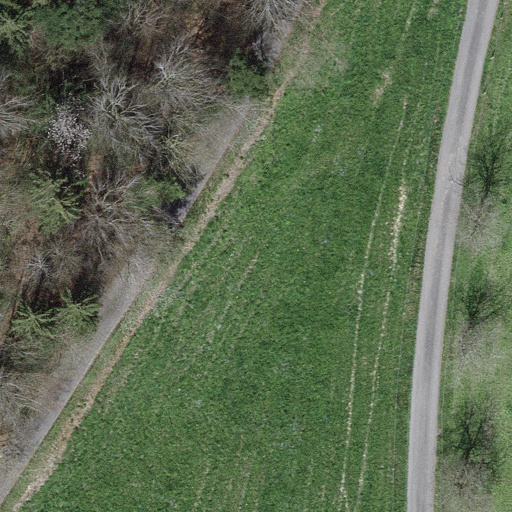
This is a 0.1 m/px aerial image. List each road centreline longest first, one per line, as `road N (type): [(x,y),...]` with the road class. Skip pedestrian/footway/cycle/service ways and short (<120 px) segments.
road 1 (unclassified): [(278,0),(0,484)]
road 2 (unclassified): [(421,511),(434,281),(483,0)]
